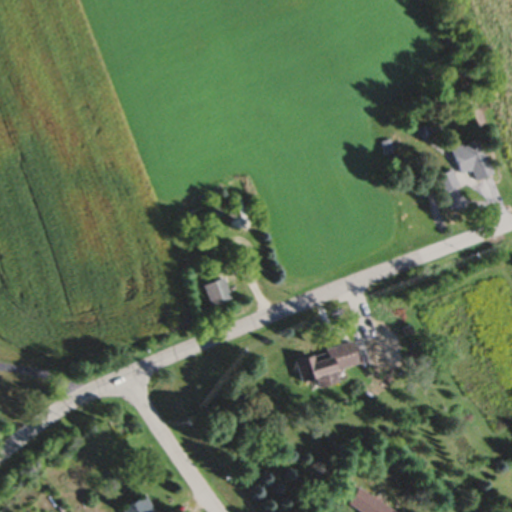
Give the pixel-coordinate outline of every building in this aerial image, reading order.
[(447,150),(456,186),(486,179),(477,143),(447,150)] [(458,191),(450,171),(431,179),(438,199),(458,191)] [(195,287),(200,309),(223,303),(218,281),(195,287)] [(288,361),(293,385),(311,380),(313,391),(333,386),(330,372),(353,367),(348,346),(288,361)] [(346,511),(387,511),(354,489),(341,508),(346,511)] [(117,511),(143,511),(137,500),(117,511)]
